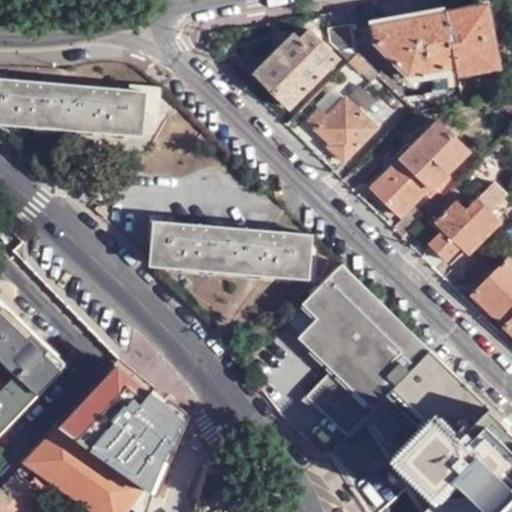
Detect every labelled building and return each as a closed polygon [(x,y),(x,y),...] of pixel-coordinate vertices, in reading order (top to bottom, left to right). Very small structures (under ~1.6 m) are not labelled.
[(484,4),(444,12),(457,76),(498,68),(484,4)] [(417,87),(458,79),(457,76),(444,12),(372,25),(376,46),(417,87)] [(331,43),(348,61),(356,54),(351,23),(330,29),(331,43)] [(289,108),(338,58),(311,31),(301,41),(295,35),(256,75),(289,108)] [(369,82),(377,76),(356,54),(348,61),(369,82)] [(0,121),(141,136),(144,113),(159,115),(161,89),(131,85),(129,91),(8,79),(9,73),(0,72),(0,121)] [(498,102),(511,122),(511,121),(511,97),(508,90),(483,96),(487,104),(498,102)] [(344,162),(377,128),(346,98),(328,116),(320,109),(308,121),(331,144),(328,147),(344,162)] [(431,184),(465,147),(437,120),(410,147),(405,143),(390,159),(395,164),(371,188),(401,217),(423,194),(429,198),(437,191),(431,184)] [(496,179),(478,191),(489,207),(507,195),(496,179)] [(469,254),(502,220),(477,197),(466,209),(457,200),(436,223),(443,229),(429,244),(448,261),(461,247),(469,254)] [(394,231),(402,239),(424,215),(417,208),(394,231)] [(153,265),(154,266),(309,280),(312,237),(174,224),(174,219),(151,216),(148,242),(154,243),(153,265)] [(473,293),(506,326),(511,320),(511,263),(507,258),(473,293)] [(328,416),(348,434),(364,418),(430,351),(342,264),(302,304),(318,320),(350,351),(330,373),(305,398),(328,416)] [(0,302),(0,361),(14,375),(2,388),(0,389),(0,430),(65,364),(0,302)] [(303,347),(330,373),(350,351),(318,320),(303,335),(303,347)] [(511,511),(511,430),(455,374),(430,351),(364,418),(424,511),(511,511)] [(59,426),(143,487),(155,497),(190,419),(152,388),(121,362),(59,426)] [(40,470),(51,479),(96,511),(125,511),(135,498),(143,487),(59,426),(26,461),(40,470)] [(18,470),(0,488),(0,500),(12,511),(20,511),(51,479),(40,470),(30,481),(18,470)] [(135,498),(125,511),(144,511),(146,506),(135,498)] [(12,511),(0,500),(0,511),(12,511)]
